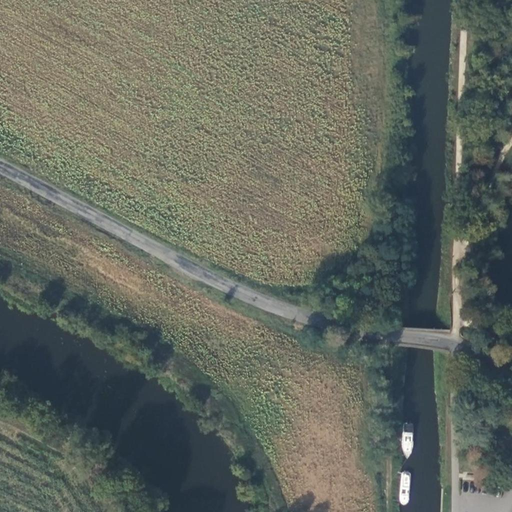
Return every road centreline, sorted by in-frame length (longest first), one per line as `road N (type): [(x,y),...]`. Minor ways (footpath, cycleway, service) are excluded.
road 1 (tertiary): [(0,167),(226,286),(328,324),(457,341)]
road 2 (track): [(511,147),(499,166),(457,316),(511,350)]
road 3 (unclassified): [(457,341),(456,511)]
